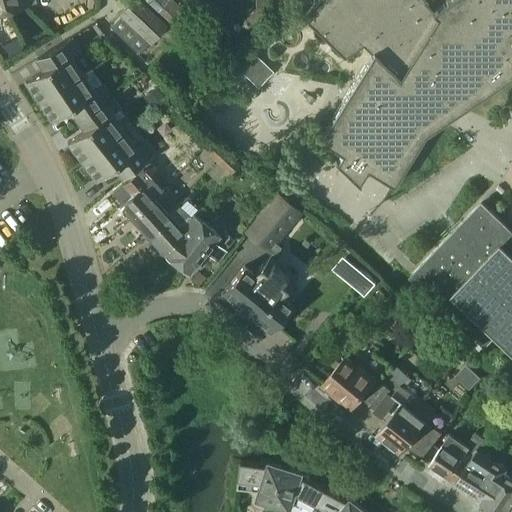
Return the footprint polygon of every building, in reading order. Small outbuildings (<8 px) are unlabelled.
[(0,0),(0,9),(4,8),(6,8),(22,3),(25,3),(33,0),(0,0)] [(137,53),(165,26),(137,0),(133,0),(119,15),(120,16),(109,27),(137,53)] [(141,0),(166,24),(167,25),(179,36),(180,34),(196,49),(206,37),(191,23),(179,11),(182,9),(180,7),(171,0),(141,0)] [(427,2),(424,0),(318,0),(301,18),(343,59),(362,46),(371,54),(318,140),(340,154),(336,161),(334,160),(333,161),(358,185),(359,183),(358,182),(366,170),(392,186),(424,135),(511,74),(511,0),(448,0),(432,11),(425,4),(427,2)] [(240,21),(239,26),(242,30),(247,30),(250,27),(250,22),(248,20),(244,19),(240,21)] [(80,50),(71,37),(34,60),(41,71),(25,82),(38,102),(81,73),(70,56),(80,50)] [(254,54),(239,69),(257,87),(272,72),(254,54)] [(81,73),(38,102),(51,122),(68,111),(75,121),(110,95),(102,83),(92,90),(81,73),(91,67),(90,66),(81,73)] [(158,89),(146,98),(151,105),(163,96),(158,89)] [(110,114),(119,107),(110,95),(75,121),(82,131),(67,143),(81,162),(122,130),(110,114)] [(161,101),(152,108),(160,117),(169,110),(161,101)] [(135,146),(122,130),(81,162),(96,181),(112,169),(120,179),(127,173),(128,174),(154,152),(144,139),(135,146)] [(225,153),(211,140),(202,149),(217,162),(225,153)] [(223,168),(213,179),(219,185),(230,174),(239,164),(226,152),(225,153),(217,162),(223,168)] [(121,184),(112,193),(121,203),(119,205),(119,206),(132,220),(136,216),(139,219),(144,214),(143,213),(145,211),(144,210),(154,201),(151,198),(168,182),(148,161),(121,184)] [(244,266),(222,294),(222,295),(269,332),(274,325),(275,324),(291,304),(277,293),(292,274),(274,260),(283,249),(275,243),(275,242),(299,213),(276,195),(266,208),(246,232),(269,250),(271,252),(262,264),(254,274),(244,266)] [(178,205),(168,217),(160,225),(161,227),(153,234),(152,233),(147,237),(163,254),(164,253),(181,230),(194,214),(198,210),(186,198),(179,206),(178,205)] [(136,216),(132,220),(147,237),(152,233),(153,234),(161,227),(160,225),(168,217),(154,201),(144,210),(145,211),(143,213),(144,214),(139,219),(136,216)] [(458,226),(411,276),(462,325),(484,345),(494,334),(495,333),(497,332),(498,333),(511,346),(511,231),(486,206),(481,202),(458,226)] [(164,253),(163,254),(188,274),(206,252),(217,261),(231,243),(234,239),(223,230),(219,235),(194,214),(181,230),(164,253)] [(192,280),(191,281),(198,286),(204,278),(198,272),(192,280)] [(364,272),(355,283),(367,293),(376,282),(364,272)] [(384,285),(377,292),(395,311),(402,304),(384,285)] [(348,360),(325,388),(352,410),(375,382),(348,360)] [(382,381),(365,401),(375,409),(388,392),(391,388),(382,381)] [(390,417),(376,435),(400,454),(406,446),(421,458),(450,422),(425,402),(406,386),(401,383),(392,394),(402,402),(390,417)] [(450,434),(429,465),(449,478),(450,479),(467,453),(473,456),(479,447),(485,438),(475,432),(467,445),(450,434)] [(467,453),(450,479),(484,501),(482,503),(496,511),(506,511),(510,507),(511,508),(511,476),(505,472),(508,466),(479,447),(473,456),(467,453)] [(241,461),(237,488),(260,491),(258,498),(273,502),(272,507),(285,467),(270,462),(269,465),(241,461)] [(285,467),(272,507),(273,508),(275,503),(290,508),(292,501),(311,511),(325,488),(300,475),(301,472),(285,467)] [(325,488),(311,511),(361,511),(363,509),(350,499),(349,501),(325,488)]
